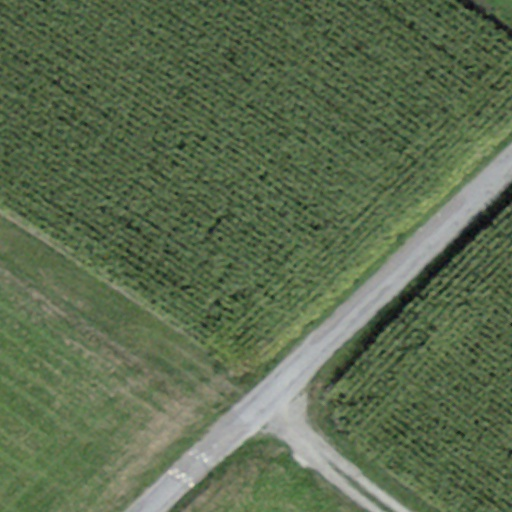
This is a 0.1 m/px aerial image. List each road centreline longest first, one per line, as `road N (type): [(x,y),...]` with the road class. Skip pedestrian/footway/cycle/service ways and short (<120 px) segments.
road 1 (residential): [(172,511),(511,185)]
road 2 (track): [(367,511),(254,433)]
